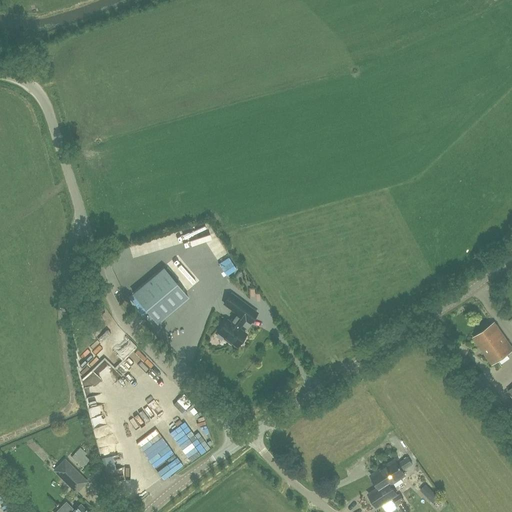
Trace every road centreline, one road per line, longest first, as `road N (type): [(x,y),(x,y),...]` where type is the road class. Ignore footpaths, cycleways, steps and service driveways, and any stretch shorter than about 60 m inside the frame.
road 1 (unclassified): [(0,73),(24,81),(48,108),(116,307),(240,442)]
road 2 (tertiary): [(250,435),(511,254)]
road 3 (track): [(32,88),(39,78),(34,40),(151,0)]
